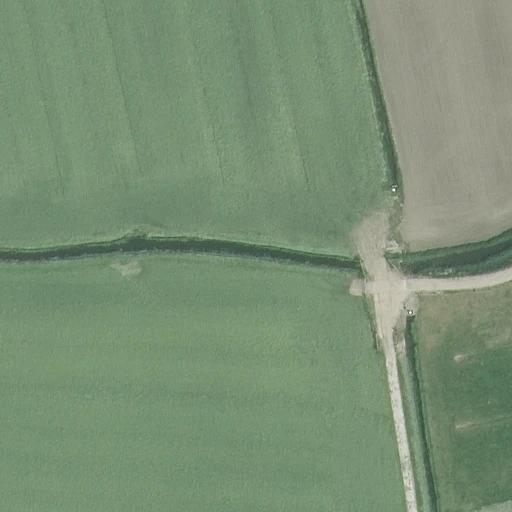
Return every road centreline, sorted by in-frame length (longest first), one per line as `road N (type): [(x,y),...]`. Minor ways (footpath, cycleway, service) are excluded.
road 1 (track): [(380,246),(413,511)]
road 2 (track): [(511,274),(359,289)]
